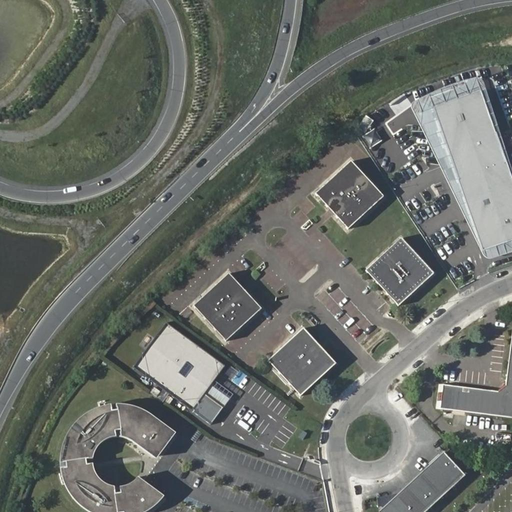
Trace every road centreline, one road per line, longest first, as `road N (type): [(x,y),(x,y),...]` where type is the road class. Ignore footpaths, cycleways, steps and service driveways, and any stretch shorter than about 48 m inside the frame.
road 1 (motorway): [(70,303),(293,87),(387,31),(481,0)]
road 2 (motorway): [(70,303),(88,274),(252,112),(273,75),(291,0)]
road 3 (motorway): [(160,0),(179,49),(180,79),(169,122),(140,162),(111,182),(61,196),(0,188)]
road 4 (track): [(136,0),(91,77),(45,131),(0,135)]
road 5 (unclassified): [(355,407),(462,311),(511,284)]
road 6 (unknown): [(491,292),(407,123)]
road 7 (unclassified): [(337,442),(357,467),(378,468),(396,456),(402,436),(395,416),(377,404),(355,407)]
road 8 (track): [(62,0),(59,38),(0,102)]
road 9 (motorway): [(0,406),(70,303)]
